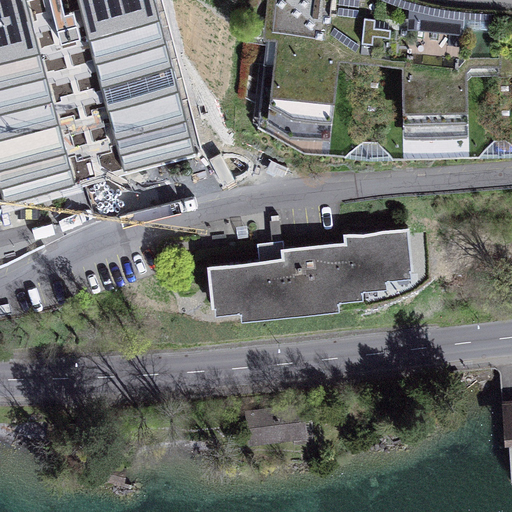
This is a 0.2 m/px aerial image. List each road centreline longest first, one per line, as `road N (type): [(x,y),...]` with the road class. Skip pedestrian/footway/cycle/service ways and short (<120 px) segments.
road 1 (unclassified): [(0,290),(142,226),(347,190),(511,176)]
road 2 (primary): [(511,337),(242,370),(0,380)]
